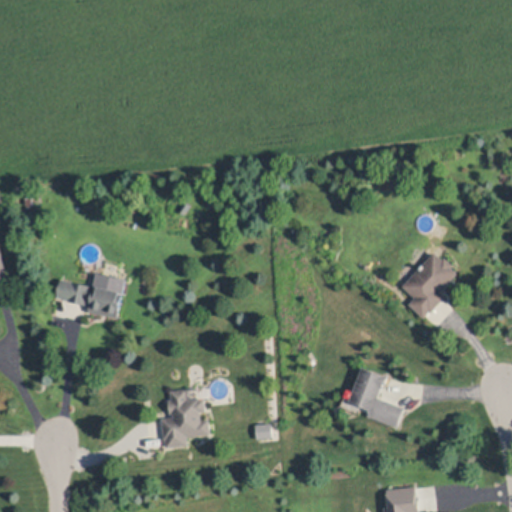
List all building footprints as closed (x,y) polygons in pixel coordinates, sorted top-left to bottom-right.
[(192,204),(186,212),(181,209),(187,200),(192,204)] [(437,248),(445,255),(447,253),(455,261),(453,263),(459,269),(454,276),(455,277),(447,287),(445,285),(442,288),(448,294),(433,310),(431,309),(426,314),(411,301),(417,294),(405,283),(437,248)] [(63,277),(97,285),(98,281),(100,281),(121,286),(121,289),(125,290),(119,316),(90,309),(91,303),(59,295),(63,277)] [(390,374),(387,382),(385,381),(384,386),(383,385),(379,396),(406,406),(399,425),(369,414),(372,407),(350,399),(363,364),(390,374)] [(188,388),(189,399),(207,397),(208,409),(203,410),(203,418),(211,417),(213,432),(204,433),(189,435),(190,443),(169,446),(168,437),(166,438),(164,417),(176,415),(175,412),(172,412),(171,398),(173,398),(172,389),(188,388)] [(275,424),(260,425),(260,440),(276,439),(275,424)] [(418,486),(419,495),(421,495),(422,511),(386,511),(386,506),(391,506),(389,489),(418,486)]
